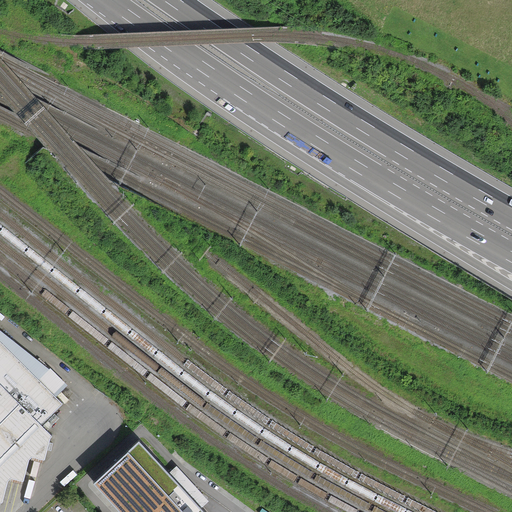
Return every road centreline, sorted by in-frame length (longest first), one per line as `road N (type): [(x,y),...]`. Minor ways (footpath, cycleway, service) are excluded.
road 1 (motorway): [(511,213),(172,0)]
road 2 (motorway): [(106,0),(358,167)]
road 3 (motorway): [(358,167),(446,245),(511,285)]
road 4 (motorway): [(358,167),(511,257)]
